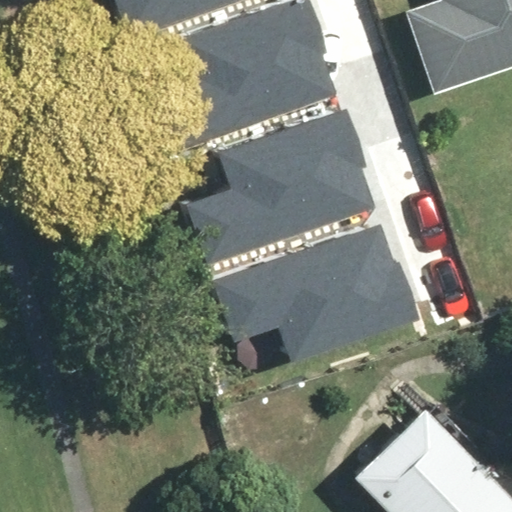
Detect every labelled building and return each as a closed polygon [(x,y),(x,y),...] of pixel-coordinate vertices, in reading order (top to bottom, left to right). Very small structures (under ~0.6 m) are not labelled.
[(158,0),(111,0),(117,14),(158,0)] [(310,71),(297,33),(304,31),(293,0),(238,0),(174,21),(186,58),(141,73),(157,122),(310,71)] [(511,0),(390,0),(388,1),(413,91),(511,63),(511,0)] [(351,188),(338,149),(345,147),(329,100),(215,138),(227,175),(182,190),(198,238),(351,188)] [(225,311),(267,297),(281,341),(396,303),(379,251),(371,254),(359,218),(210,267),(225,311)] [(511,511),(511,507),(406,396),(329,469),(369,511),(511,511)]
